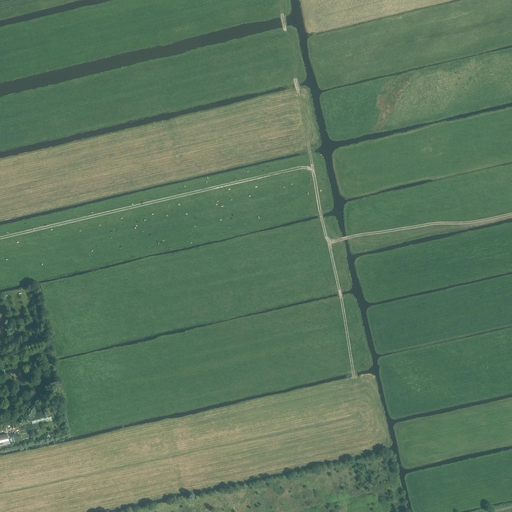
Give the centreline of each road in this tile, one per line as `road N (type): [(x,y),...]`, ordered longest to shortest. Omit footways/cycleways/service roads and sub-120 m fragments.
road 1 (track): [(0,238),(312,168)]
road 2 (track): [(309,150),(328,242),(511,214)]
road 3 (track): [(355,383),(328,242)]
